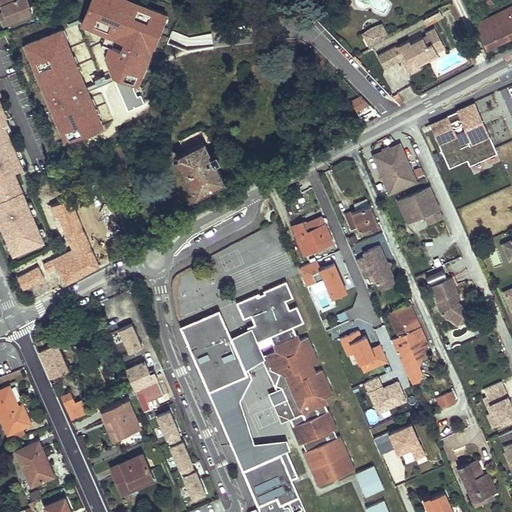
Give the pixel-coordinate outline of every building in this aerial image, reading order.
[(0,0),(2,4),(0,4),(0,10),(5,23),(32,11),(27,0),(0,0)] [(492,0),(474,0),(473,1),(476,9),(493,1),(492,0)] [(109,3),(107,10),(120,14),(122,7),(109,3)] [(511,6),(475,24),(486,48),(511,36),(511,6)] [(103,8),(94,35),(111,40),(112,36),(118,38),(138,45),(142,33),(136,31),(139,20),(129,17),(128,18),(119,15),(120,14),(107,10),(103,8)] [(435,14),(434,12),(422,18),(423,20),(435,14)] [(145,22),(139,20),(136,31),(142,33),(145,22)] [(380,23),(372,27),(373,30),(377,37),(383,34),(385,38),(387,36),(380,23)] [(394,45),(377,54),(384,68),(400,59),(404,57),(407,63),(413,64),(437,52),(434,47),(442,43),(434,26),(425,31),(426,33),(409,42),(408,39),(399,44),(400,47),(396,49),(394,45)] [(59,29),(39,39),(45,49),(65,39),(59,29)] [(373,30),(364,35),(369,46),(385,38),(383,34),(377,37),(373,30)] [(407,63),(404,57),(400,59),(406,70),(411,71),(420,67),(419,65),(438,55),(437,52),(413,64),(407,63)] [(0,219),(14,253),(45,240),(16,170),(24,167),(7,126),(4,119),(8,118),(4,110),(5,109),(0,96),(0,219)] [(429,120),(446,167),(467,159),(468,163),(495,154),(477,103),(429,120)] [(205,139),(176,155),(198,196),(226,180),(216,161),(221,159),(217,152),(213,154),(205,139)] [(419,180),(402,141),(375,153),(392,191),(419,180)] [(54,181),(43,186),(51,206),(62,201),(54,181)] [(430,186),(426,188),(431,200),(435,198),(430,186)] [(426,188),(398,201),(407,221),(423,214),(438,207),(439,207),(435,198),(431,200),(426,188)] [(62,201),(51,206),(55,215),(58,214),(73,249),(43,264),(47,272),(57,267),(65,283),(99,265),(71,197),(62,201)] [(368,199),(358,203),(361,209),(370,205),(368,199)] [(361,209),(345,215),(351,228),(358,225),(360,229),(377,222),(370,205),(361,209)] [(442,216),(438,207),(423,214),(427,222),(442,216)] [(306,219),(293,226),(304,253),(332,241),(322,216),(307,222),(306,219)] [(426,260),(415,235),(405,240),(418,271),(428,267),(425,261),(426,260)] [(511,239),(503,243),(510,259),(511,258),(511,255),(509,248),(511,246),(511,239)] [(379,244),(363,251),(365,254),(356,258),(364,277),(373,273),(377,283),(393,276),(379,244)] [(495,245),(487,248),(493,264),(502,261),(495,245)] [(39,266),(17,278),(22,287),(44,276),(39,266)] [(445,267),(425,276),(429,284),(449,275),(445,267)] [(393,276),(377,283),(380,289),(395,282),(393,276)] [(453,276),(434,284),(440,299),(439,299),(444,311),(460,323),(467,314),(462,310),(465,304),(459,299),(457,295),(461,294),(453,276)] [(320,279),(309,285),(311,288),(313,287),(335,337),(346,333),(333,305),(332,306),(320,279)] [(293,296),(285,281),(263,291),(264,293),(259,295),(258,293),(236,303),(243,319),(251,316),(255,324),(247,328),(248,330),(255,344),(270,336),(273,342),(275,346),(273,346),(275,350),(263,356),(261,357),(261,358),(276,390),(282,388),(287,399),(275,405),(282,422),(290,418),(302,443),(303,442),(306,450),(304,450),(320,485),(354,470),(338,436),(337,437),(334,429),(336,429),(324,403),(328,401),(326,397),(333,393),(322,369),(316,371),(313,363),(319,360),(308,335),(301,338),(299,335),(297,335),(293,326),(304,321),(297,305),(289,308),(285,300),(293,296)] [(306,285),(301,288),(317,325),(322,323),(306,285)] [(129,291),(101,301),(112,329),(140,318),(129,291)] [(465,304),(462,310),(467,314),(474,305),(469,300),(465,304)] [(411,302),(408,303),(415,319),(418,318),(411,302)] [(421,367),(429,345),(418,318),(415,319),(408,303),(387,312),(398,336),(392,339),(410,381),(411,380),(413,379),(421,382),(424,375),(421,367)] [(181,328),(209,393),(248,376),(229,344),(233,342),(231,339),(219,311),(181,328)] [(127,352),(141,346),(131,322),(117,328),(127,352)] [(248,376),(209,393),(243,471),(279,456),(277,452),(285,448),(288,453),(291,452),(288,442),(255,444),(241,401),(253,378),(248,367),(261,358),(261,357),(263,356),(260,348),(273,342),(270,336),(255,344),(248,330),(231,339),(233,342),(229,344),(248,376)] [(347,336),(334,341),(337,349),(350,343),(347,336)] [(58,341),(41,349),(56,383),(71,376),(67,368),(70,367),(58,341)] [(127,369),(145,410),(152,407),(148,399),(164,392),(155,371),(151,372),(146,360),(127,369)] [(376,413),(407,400),(397,379),(382,386),(378,375),(362,382),(376,413)] [(511,417),(511,401),(502,380),(485,387),(488,395),(495,410),(497,409),(503,422),(511,417)] [(10,385),(0,388),(0,412),(8,432),(25,425),(31,422),(23,403),(19,405),(10,385)] [(282,388),(276,390),(268,394),(273,405),(275,405),(287,399),(282,388)] [(443,405),(458,399),(453,388),(438,395),(443,405)] [(71,392),(62,396),(72,419),(88,412),(82,399),(75,402),(71,392)] [(497,409),(495,410),(488,395),(485,397),(491,411),(488,412),(494,426),(503,422),(497,409)] [(142,429),(129,400),(105,411),(109,421),(112,420),(120,439),(142,429)] [(378,422),(376,409),(366,410),(368,423),(378,422)] [(159,417),(150,421),(158,440),(167,435),(159,417)] [(115,441),(120,439),(112,420),(109,421),(107,422),(115,441)] [(404,463),(425,454),(411,421),(387,431),(396,454),(400,453),(404,463)] [(12,441),(29,434),(25,425),(8,432),(12,441)] [(511,428),(501,434),(508,450),(511,459),(511,428)] [(189,429),(175,435),(183,455),(197,449),(189,429)] [(383,433),(374,438),(381,453),(391,448),(383,433)] [(40,440),(17,450),(32,484),(51,476),(43,458),(47,456),(40,440)] [(298,477),(288,453),(285,448),(277,452),(279,456),(243,471),(260,511),(306,511),(292,480),(298,477)] [(197,449),(183,455),(190,470),(204,464),(197,449)] [(143,453),(111,467),(124,493),(134,489),(131,483),(152,474),(143,453)] [(47,456),(43,458),(51,476),(55,474),(47,456)] [(474,461),(459,467),(473,500),(492,492),(484,474),(480,475),(474,461)] [(373,464),(355,472),(365,495),(383,487),(373,464)] [(489,472),(484,474),(492,492),(497,490),(489,472)] [(152,474),(131,483),(134,489),(155,479),(152,474)] [(455,511),(446,491),(426,500),(431,510),(438,507),(440,511),(455,511)] [(492,492),(473,500),(475,505),(494,497),(492,492)] [(71,511),(65,497),(46,506),(48,511),(71,511)] [(388,511),(383,499),(365,507),(367,511),(388,511)]
